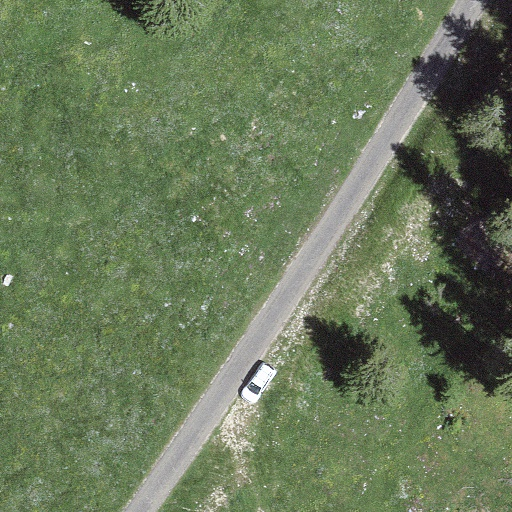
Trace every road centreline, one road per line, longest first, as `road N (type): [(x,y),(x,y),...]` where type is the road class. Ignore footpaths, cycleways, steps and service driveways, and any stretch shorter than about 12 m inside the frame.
road 1 (track): [(138,511),(474,0)]
road 2 (track): [(263,511),(258,338)]
